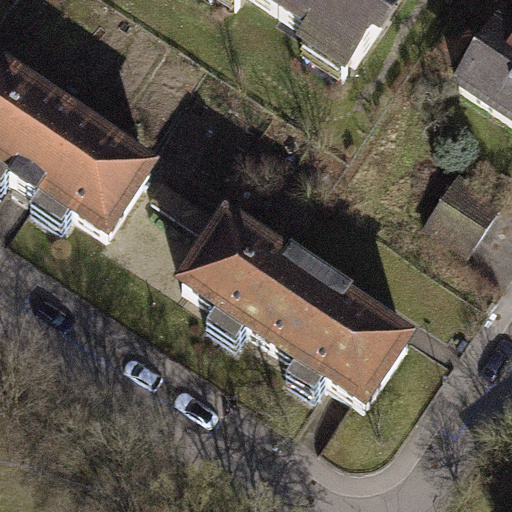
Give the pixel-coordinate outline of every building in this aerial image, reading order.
[(226,0),(348,82),(403,0),(226,0)] [(463,38),(446,25),(432,44),(450,57),(463,38)] [(511,132),(511,38),(496,28),(452,93),(511,132)] [(153,176),(0,73),(0,179),(104,249),(153,176)] [(496,209),(457,181),(421,233),(460,261),(496,209)] [(410,352),(222,225),(174,296),(362,423),(410,352)]
